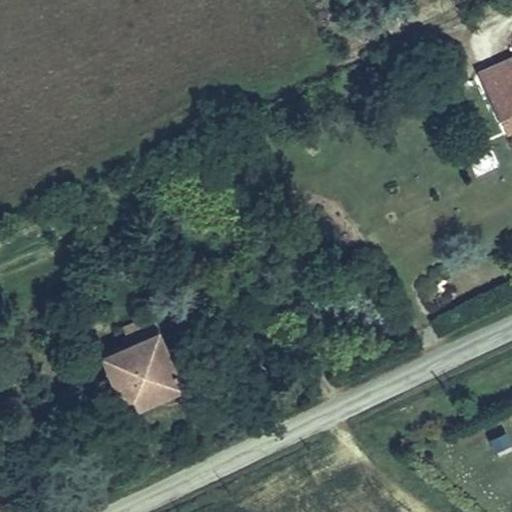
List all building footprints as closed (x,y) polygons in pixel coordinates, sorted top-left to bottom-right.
[(511,33),(479,50),(495,83),(511,75),(511,33)] [(511,75),(495,83),(505,103),(511,99),(511,75)] [(154,309),(95,335),(122,395),(181,368),(154,309)] [(22,488),(10,494),(17,511),(32,511),(35,511),(22,488)] [(0,498),(0,511),(17,511),(10,494),(0,498)]
